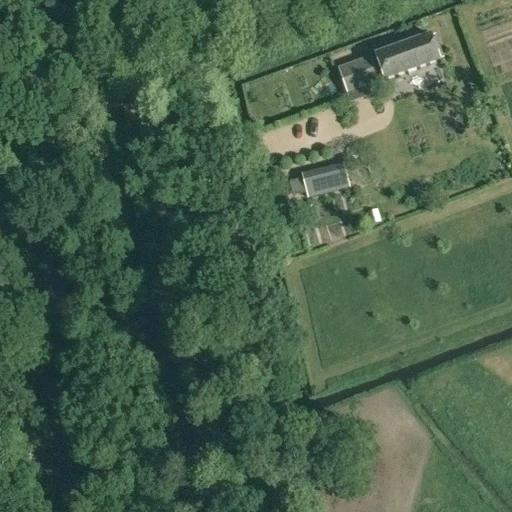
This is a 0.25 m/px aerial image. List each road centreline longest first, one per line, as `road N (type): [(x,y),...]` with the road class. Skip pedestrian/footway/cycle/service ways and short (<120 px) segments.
road 1 (track): [(189,20),(201,46),(201,122),(252,321),(260,390),(249,511)]
road 2 (unclassified): [(0,91),(244,0)]
